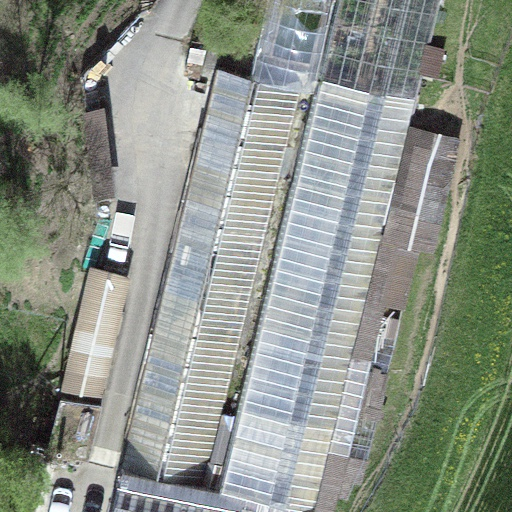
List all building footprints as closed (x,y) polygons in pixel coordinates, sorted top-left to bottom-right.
[(214,493),(266,506),(290,511),(322,511),(394,233),(422,122),(453,0),(339,0),(317,89),(214,493)] [(264,511),(266,506),(214,493),(195,488),(299,83),(220,63),(120,452),(135,456),(120,511),(264,511)] [(460,131),(422,122),(394,233),(432,243),(460,131)] [(139,202),(100,193),(57,381),(95,390),(139,202)] [(96,405),(62,398),(51,450),(85,458),(96,405)]
